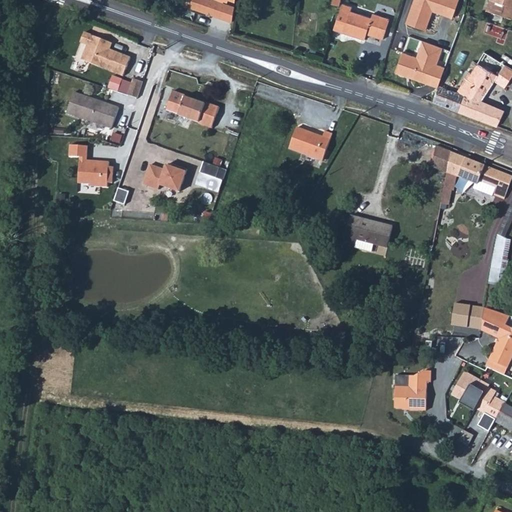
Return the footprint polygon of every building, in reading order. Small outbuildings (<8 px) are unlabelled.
[(182,0),(181,5),(232,21),(235,7),(214,0),(210,0),(211,0),(210,0),(182,0)] [(458,0),(413,0),(405,24),(425,31),(431,12),(451,19),(458,0)] [(490,10),(493,12),(497,0),(486,0),(484,8),(490,10)] [(486,21),(496,25),(500,14),(511,18),(511,15),(511,0),(497,0),(493,12),(490,10),(486,21)] [(347,11),(341,33),(361,39),(362,37),(363,34),(380,39),(386,18),(369,14),(368,17),(347,11)] [(121,72),(127,53),(106,45),(104,44),(106,38),(93,33),(81,29),(77,39),(84,42),(78,56),(121,72)] [(437,85),(446,58),(437,55),(440,48),(420,42),(414,58),(400,53),(393,73),(405,78),(406,75),(410,76),(409,79),(436,88),(437,85)] [(504,69),(511,71),(511,69),(482,51),(480,55),(477,58),(504,69)] [(460,113),(495,126),(498,119),(502,111),(479,101),(492,80),(503,87),(511,72),(511,71),(504,69),(477,58),(475,61),(470,71),(465,79),(463,78),(454,92),(445,89),(437,85),(436,88),(431,102),(460,113)] [(131,74),(125,90),(135,93),(140,77),(131,74)] [(115,76),(110,89),(121,92),(126,79),(115,76)] [(209,126),(217,105),(204,100),(204,101),(193,98),(183,94),(183,93),(170,88),(164,107),(176,112),(176,113),(196,120),(196,121),(209,126)] [(112,115),(115,105),(70,90),(63,110),(109,125),(112,115)] [(288,147),(322,158),(331,131),(327,130),(323,129),(321,134),(295,126),(288,147)] [(85,157),(86,142),(77,142),(68,141),(67,153),(78,153),(77,180),(89,180),(89,182),(106,183),(106,178),(111,179),(112,162),(107,162),(107,158),(85,157)] [(446,170),(450,152),(450,151),(435,145),(431,166),(446,172),(446,170)] [(477,183),(484,165),(467,159),(450,152),(446,170),(453,173),(477,183)] [(226,170),(204,162),(201,172),(223,180),(226,170)] [(187,171),(166,164),(165,169),(150,164),(143,184),(157,189),(159,185),(180,192),(187,171)] [(511,177),(511,176),(484,165),(477,183),(476,187),(503,198),(511,177)] [(446,170),(446,172),(442,194),(449,197),(450,188),(449,188),(450,179),(452,180),(453,173),(446,170)] [(129,192),(120,188),(115,201),(124,205),(129,192)] [(442,194),(440,203),(448,204),(449,197),(442,194)] [(511,196),(508,206),(498,231),(505,234),(511,216),(511,196)] [(351,215),(345,239),(356,242),(357,239),(387,246),(392,225),(372,220),(351,215)] [(255,218),(255,228),(278,229),(279,220),(255,218)] [(509,266),(511,249),(511,239),(501,237),(495,264),(509,266)] [(484,304),(480,328),(498,336),(488,357),(507,365),(511,353),(511,325),(505,322),(509,312),(506,311),(498,309),(484,303),(484,304)] [(462,306),(460,324),(471,325),(473,308),(462,306)] [(396,386),(395,408),(407,409),(408,409),(427,410),(427,404),(429,380),(431,380),(432,369),(426,368),(415,375),(410,375),(409,387),(396,386)] [(483,390),(487,383),(463,371),(460,377),(469,382),(483,390)] [(451,393),(461,399),(469,382),(460,377),(451,393)] [(474,407),(475,406),(483,390),(469,382),(461,399),(460,399),(467,403),(474,407)] [(484,411),(496,418),(504,402),(490,394),(494,388),(487,383),(483,390),(475,406),(484,411)] [(511,406),(504,402),(496,418),(511,427),(511,406)] [(470,446),(475,437),(467,433),(462,442),(470,446)]
